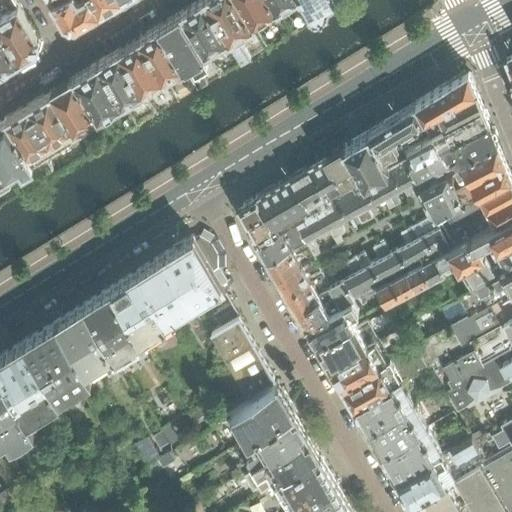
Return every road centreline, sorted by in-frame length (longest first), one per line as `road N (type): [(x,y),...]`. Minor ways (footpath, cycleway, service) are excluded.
road 1 (residential): [(199,185),(389,511)]
road 2 (tertiary): [(199,185),(470,30)]
road 3 (tertiary): [(0,308),(199,185)]
